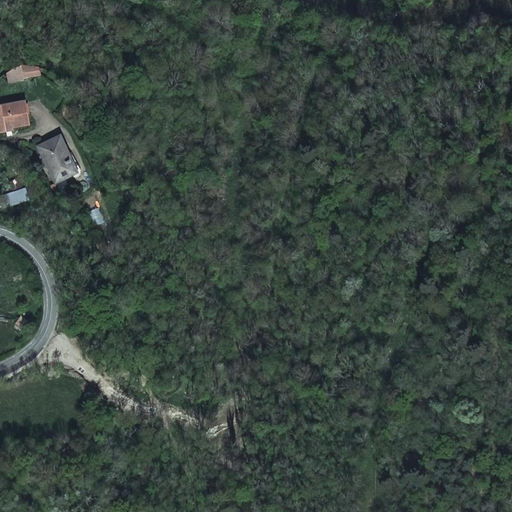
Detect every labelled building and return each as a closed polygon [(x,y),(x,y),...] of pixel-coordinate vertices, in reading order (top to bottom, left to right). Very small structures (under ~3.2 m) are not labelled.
[(24,67),(26,81),(45,78),(41,67),(35,66),(24,67)] [(12,83),(26,81),(24,67),(21,68),(11,74),(12,83)] [(0,131),(7,131),(7,127),(12,126),(12,128),(31,125),(27,105),(0,108),(0,131)] [(70,167),(73,165),(62,140),(41,149),(57,184),(66,180),(74,176),(70,167)] [(66,180),(57,184),(61,198),(71,194),(66,180)] [(0,199),(3,208),(19,203),(16,192),(0,197),(0,199)]
